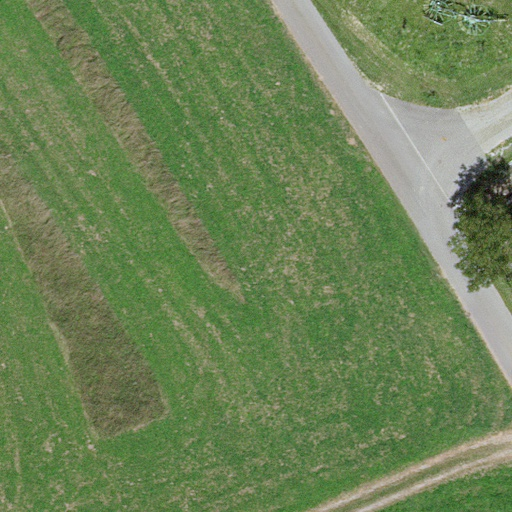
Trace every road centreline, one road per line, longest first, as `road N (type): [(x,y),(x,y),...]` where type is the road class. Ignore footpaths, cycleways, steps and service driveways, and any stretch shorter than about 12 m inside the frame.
road 1 (unclassified): [(511,348),(283,0)]
road 2 (track): [(345,511),(511,441)]
